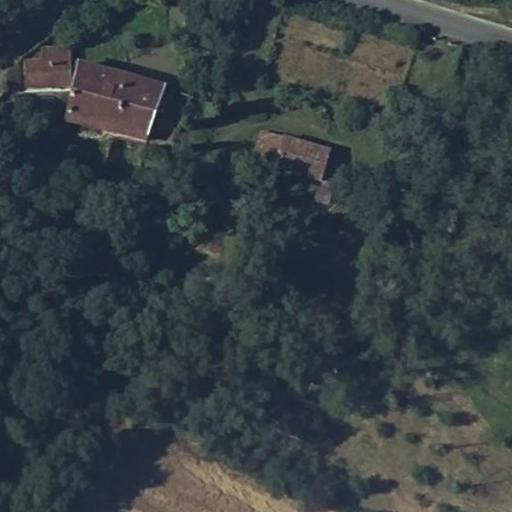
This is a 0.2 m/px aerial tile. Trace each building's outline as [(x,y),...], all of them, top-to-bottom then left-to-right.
[(43,52),(43,64),(24,65),(25,88),(70,87),(69,50),(43,52)] [(164,90),(79,66),(65,122),(147,142),(164,90)] [(255,160),(274,166),(282,140),(263,134),(255,160)] [(321,182),(320,188),(332,192),(341,160),(329,157),(329,154),(282,140),(274,166),(273,169),(321,182)] [(329,204),(332,192),(320,188),(316,201),(329,204)] [(309,405),(298,435),(311,441),(328,393),(312,387),(310,390),(289,382),(285,396),(309,405)]
